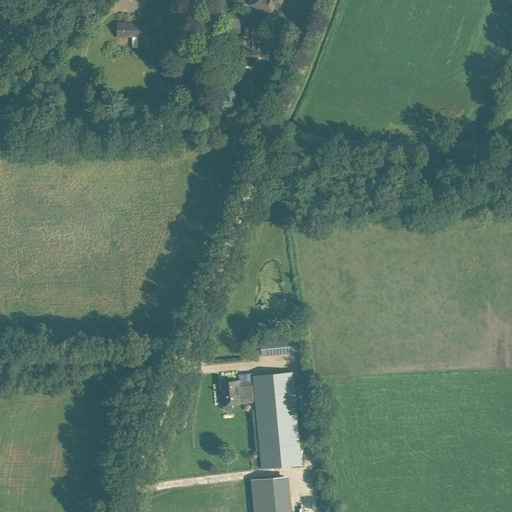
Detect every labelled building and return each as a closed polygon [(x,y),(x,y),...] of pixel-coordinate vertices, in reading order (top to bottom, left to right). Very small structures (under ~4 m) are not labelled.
[(250,0),(249,5),(272,14),(275,5),(280,7),(283,0),(250,0)] [(155,17),(158,17),(158,10),(146,10),(146,17),(147,17),(147,25),(138,25),(138,23),(118,23),(118,34),(125,34),(125,36),(139,36),(139,48),(154,47),(154,44),(154,42),(155,42),(155,32),(155,17)] [(220,12),(220,25),(239,24),(239,12),(220,12)] [(256,28),(245,28),(245,33),(245,36),(243,36),(243,52),(243,62),(267,62),(267,46),(255,46),(255,40),(256,40),(256,33),(256,28)] [(285,336),(287,353),(297,352),(295,336),(285,336)] [(253,381),(255,401),(261,468),(301,464),(292,372),(253,376),(253,381)] [(255,401),(253,381),(240,382),(239,381),(221,383),(222,395),(220,396),(221,405),(223,404),(224,407),(224,409),(225,409),(226,410),(227,411),(229,410),(230,410),(231,409),(232,408),(232,407),(231,404),(255,401)] [(295,511),(292,477),(253,481),(255,511),(295,511)]
